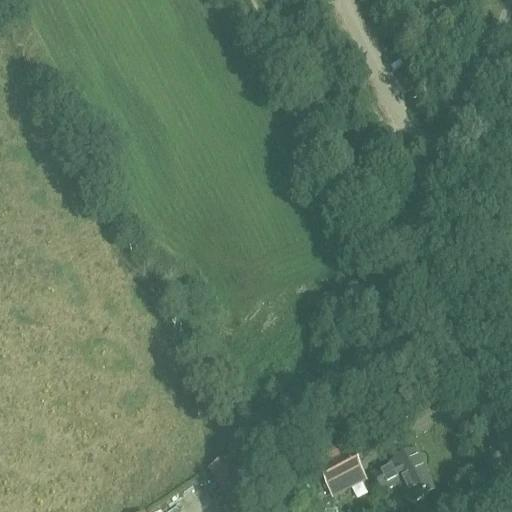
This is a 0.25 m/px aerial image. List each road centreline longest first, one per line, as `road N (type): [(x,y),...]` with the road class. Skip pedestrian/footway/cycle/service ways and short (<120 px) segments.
road 1 (track): [(406,257),(268,0)]
road 2 (unclassified): [(406,257),(511,8)]
road 3 (track): [(511,459),(406,257)]
